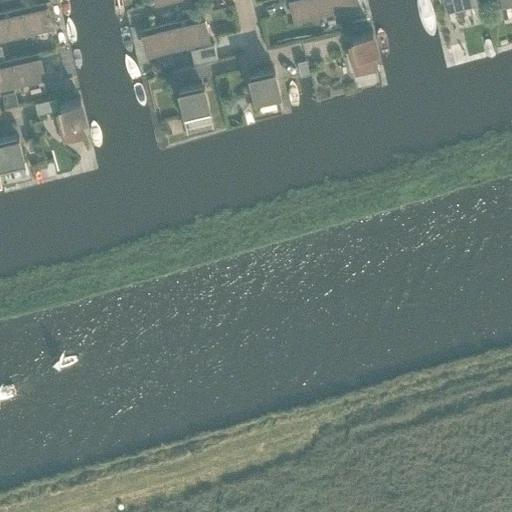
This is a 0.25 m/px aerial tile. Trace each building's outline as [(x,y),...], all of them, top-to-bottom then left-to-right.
[(352,0),(287,0),(292,18),(337,8),(353,4),(352,0)] [(442,0),(444,5),(447,5),(450,16),(470,11),(467,0),(442,0)] [(511,0),(500,0),(501,1),(504,0),(506,11),(511,10),(511,0)] [(0,36),(34,29),(50,25),(45,2),(49,2),(48,1),(0,11),(0,36)] [(203,15),(205,15),(205,14),(138,29),(139,30),(142,29),(148,52),(164,48),(209,38),(203,15)] [(372,52),(376,51),(372,31),(351,35),(353,45),(348,46),(354,73),(376,68),(372,52)] [(205,60),(216,58),(213,44),(202,47),(205,60)] [(36,54),(40,53),(40,52),(0,61),(0,86),(25,80),(41,76),(36,54)] [(309,74),(306,60),(297,62),(300,76),(309,74)] [(189,67),(173,71),(175,82),(191,78),(189,67)] [(274,71),(273,71),(272,67),(248,73),(249,77),(248,77),(253,100),(256,99),(258,111),(279,106),(276,94),(279,94),(274,71)] [(204,86),(202,86),(201,82),(178,88),(179,92),(177,92),(182,115),(185,114),(188,125),(209,121),(206,109),(209,109),(204,86)] [(17,104),(14,91),(2,94),(5,107),(17,104)] [(84,135),(80,120),(84,119),(79,98),(59,103),(61,112),(56,114),(62,140),(84,135)] [(43,134),(40,120),(33,121),(36,135),(43,134)] [(18,138),(17,138),(16,134),(0,137),(0,166),(3,177),(23,172),(21,161),(24,160),(18,138)] [(35,139),(26,141),(29,152),(37,150),(35,139)] [(24,169),(28,186),(48,181),(44,164),(24,169)]
